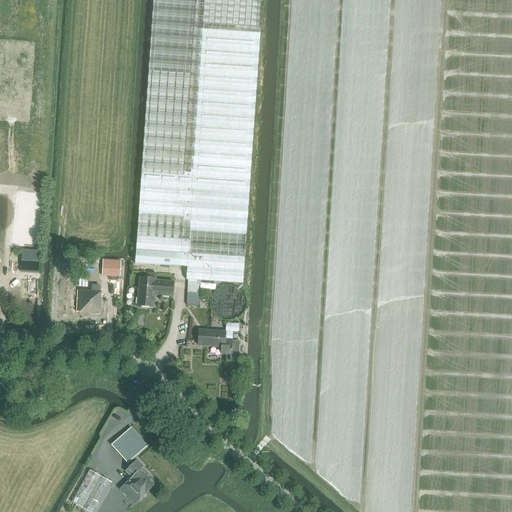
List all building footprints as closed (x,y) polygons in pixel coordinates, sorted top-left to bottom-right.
[(152,0),(151,33),(146,109),(140,186),(135,263),(187,267),(186,280),(243,283),(249,194),(254,117),(261,27),(259,27),(260,0),(152,0)] [(21,260),(39,261),(40,251),(22,250),(21,260)] [(20,271),(39,272),(40,263),(20,262),(20,271)] [(103,262),(102,276),(119,277),(120,263),(103,262)] [(140,279),(137,307),(153,309),(155,295),(160,295),(160,297),(172,298),(174,283),(156,281),(156,275),(147,274),(147,279),(140,279)] [(27,298),(36,298),(37,277),(28,276),(27,298)] [(76,313),(100,315),(101,292),(77,291),(76,313)] [(198,307),(199,294),(187,293),(186,306),(198,307)] [(199,331),(198,346),(222,348),(222,354),(239,355),(240,341),(226,340),(226,333),(199,331)] [(131,428),(111,446),(128,464),(131,467),(137,461),(134,458),(147,447),(131,428)] [(132,478),(125,485),(140,500),(157,483),(142,468),(143,467),(137,460),(137,461),(131,467),(126,472),(132,478)] [(71,502),(88,511),(95,511),(112,483),(89,470),(71,502)]
